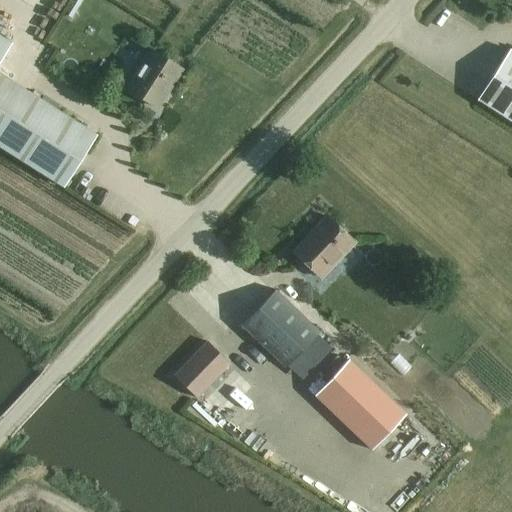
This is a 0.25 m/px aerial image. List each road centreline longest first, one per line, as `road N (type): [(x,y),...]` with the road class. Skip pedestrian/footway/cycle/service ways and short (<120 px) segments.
road 1 (unclassified): [(0,434),(404,0)]
road 2 (unknown): [(183,236),(214,260),(225,313),(272,416),(350,488)]
road 3 (unknown): [(390,15),(435,41),(492,28),(511,36)]
